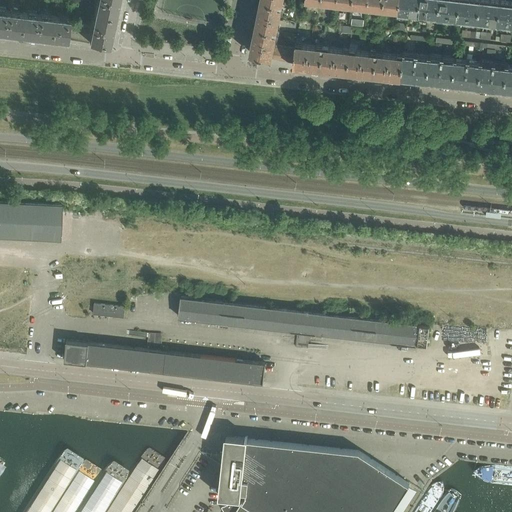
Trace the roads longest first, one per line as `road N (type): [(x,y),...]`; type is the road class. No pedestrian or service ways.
road 1 (unclassified): [(511,424),(0,366)]
road 2 (secondary): [(0,166),(511,223)]
road 3 (secondary): [(511,193),(0,139)]
road 4 (residential): [(231,71),(511,101)]
road 5 (unknown): [(45,315),(289,341)]
road 6 (unknown): [(289,341),(379,351),(511,342)]
road 7 (unclassified): [(0,45),(124,59)]
